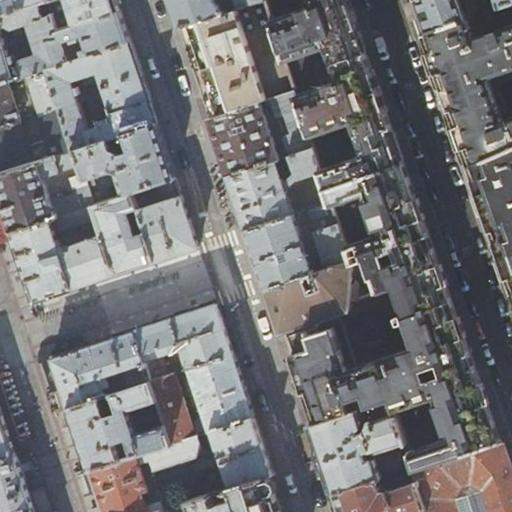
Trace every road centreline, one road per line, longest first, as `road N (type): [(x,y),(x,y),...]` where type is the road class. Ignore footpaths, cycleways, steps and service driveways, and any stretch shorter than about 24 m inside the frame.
road 1 (residential): [(375,0),(511,386)]
road 2 (residential): [(142,0),(230,268)]
road 3 (residential): [(230,268),(310,511)]
road 4 (residential): [(105,310),(230,268)]
